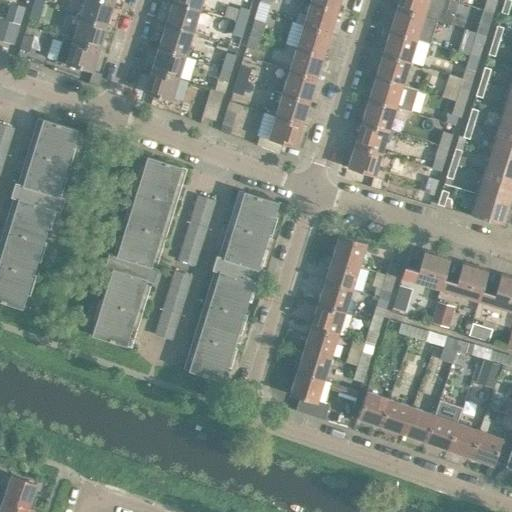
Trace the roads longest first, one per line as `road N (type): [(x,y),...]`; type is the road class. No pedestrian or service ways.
road 1 (residential): [(511,506),(254,410),(311,192)]
road 2 (residential): [(202,150),(144,340),(176,350),(234,162)]
road 3 (residential): [(511,253),(311,192)]
road 4 (residential): [(311,192),(369,0)]
road 5 (residential): [(143,0),(107,116)]
